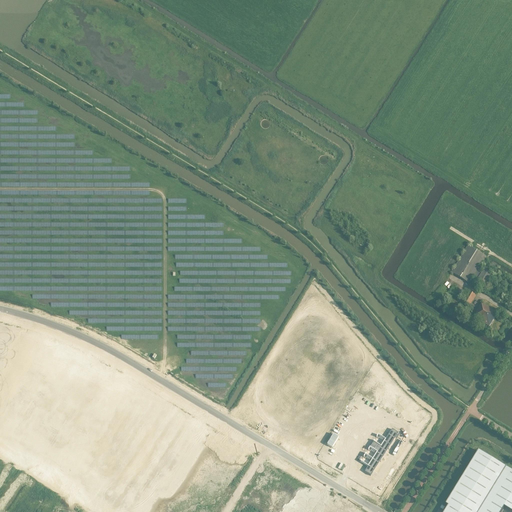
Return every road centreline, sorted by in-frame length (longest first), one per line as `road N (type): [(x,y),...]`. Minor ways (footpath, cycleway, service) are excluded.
road 1 (unclassified): [(379,511),(111,350),(0,308)]
road 2 (track): [(160,378),(163,195),(0,188)]
road 3 (track): [(432,511),(474,447),(511,464)]
